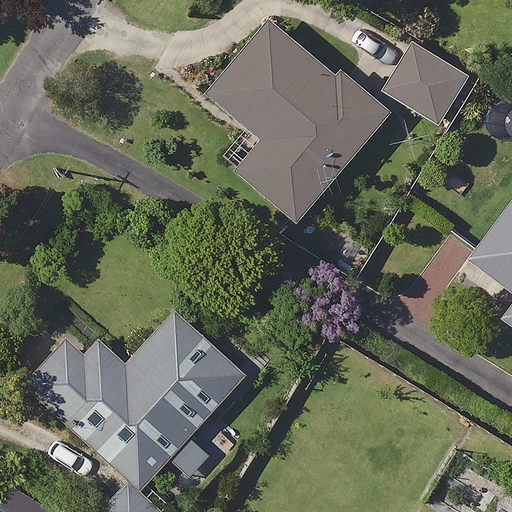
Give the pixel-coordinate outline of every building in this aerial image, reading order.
[(398,120),(278,24),(217,100),(272,143),(246,175),(312,228),(398,120)] [(511,225),(482,266),(511,288),(511,322),(511,324),(511,225)] [(243,382),(177,321),(128,374),(82,332),(30,388),(142,491),(243,382)] [(4,498),(0,495),(0,511),(55,511),(9,488),(4,498)] [(157,511),(135,492),(116,511),(157,511)]
